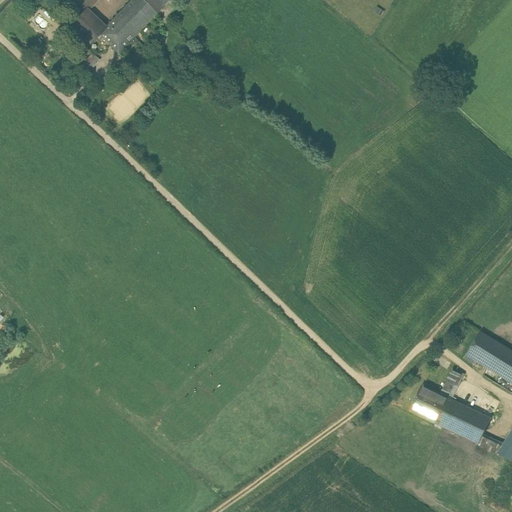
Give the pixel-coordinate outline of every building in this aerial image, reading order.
[(71,0),(71,1),(83,12),(87,7),(88,7),(95,0),(71,0)] [(156,0),(133,0),(107,26),(108,27),(98,37),(102,41),(105,38),(119,52),(164,7),(156,0)] [(88,7),(87,7),(83,12),(68,26),(88,46),(98,37),(108,27),(107,26),(88,7)] [(377,8),(375,12),(381,16),(384,12),(377,8)] [(101,60),(94,53),(77,70),(84,77),(101,60)] [(511,350),(481,332),(466,355),(474,360),(511,383),(511,350)] [(474,360),(466,355),(464,359),(472,363),(474,360)] [(465,374),(453,368),(440,394),(448,398),(453,385),(458,388),(465,374)] [(440,394),(422,385),(410,411),(435,423),(448,398),(440,394)] [(491,419),(448,398),(435,423),(479,445),(484,434),(491,419)] [(511,431),(504,444),(498,454),(511,462),(511,459),(511,431)] [(504,444),(484,434),(479,445),(498,454),(504,444)]
